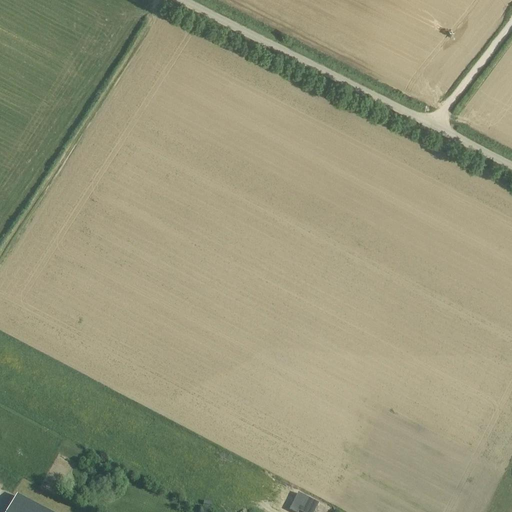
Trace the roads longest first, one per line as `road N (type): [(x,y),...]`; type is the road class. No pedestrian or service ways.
road 1 (unclassified): [(511,166),(367,85),(180,0)]
road 2 (track): [(437,126),(511,25)]
